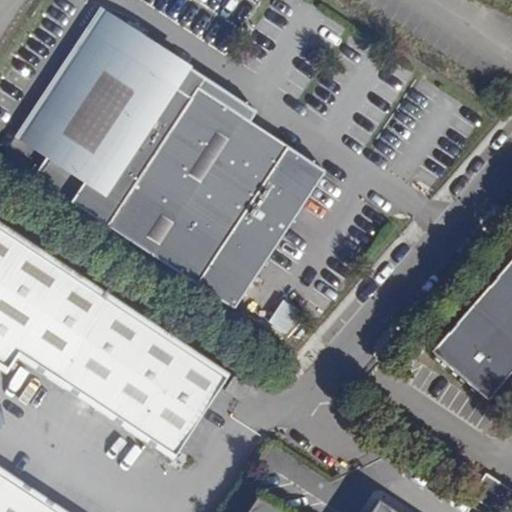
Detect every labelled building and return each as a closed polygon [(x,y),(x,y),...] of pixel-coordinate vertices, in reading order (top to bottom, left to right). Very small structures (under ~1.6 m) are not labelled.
[(110,53),(91,41),(20,148),(43,164),(29,184),(192,292),(213,260),(224,268),(247,234),(235,226),(284,153),(194,93),(186,104),(175,97),(177,88),(156,84),(126,64),(131,58),(111,50),(110,53)] [(16,359),(172,461),(230,374),(0,223),(0,371),(6,376),(16,359)] [(438,358),(488,401),(511,372),(511,263),(506,265),(496,275),(501,279),(489,293),(485,289),(475,299),(477,310),(466,310),(457,321),(461,325),(450,339),(444,335),(435,347),(438,358)] [(496,275),(485,289),(489,293),(501,279),(496,275)] [(288,316),(278,309),(264,330),(274,336),(288,316)] [(457,321),(444,335),(450,339),(461,325),(457,321)] [(249,386),(233,376),(223,390),(239,401),(249,386)] [(0,511),(67,511),(0,467),(0,511)] [(504,511),(511,500),(511,493),(486,476),(471,497),(492,511),(504,511)] [(248,511),(396,511),(379,500),(371,511),(286,511),(260,495),(248,511)]
